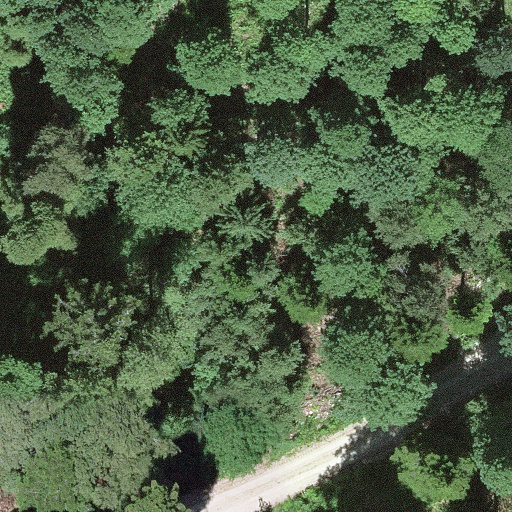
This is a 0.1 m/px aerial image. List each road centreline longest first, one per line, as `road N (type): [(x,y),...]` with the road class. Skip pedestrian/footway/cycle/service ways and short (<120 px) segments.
road 1 (track): [(0,404),(70,312),(124,133),(217,0)]
road 2 (track): [(209,511),(511,363)]
